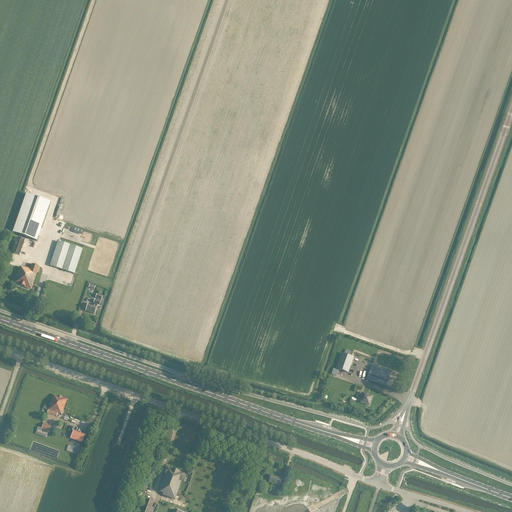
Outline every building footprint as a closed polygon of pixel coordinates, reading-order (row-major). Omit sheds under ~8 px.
[(12,232),(37,240),(50,202),(26,194),(12,232)] [(12,252),(19,254),(25,239),(17,237),(12,252)] [(50,265),(74,273),(82,249),(58,241),(50,265)] [(14,283),(31,289),(39,266),(31,263),(30,268),(25,266),(24,267),(19,266),(14,283)] [(85,310),(94,313),(98,304),(99,304),(101,300),(95,298),(93,302),(94,303),(94,305),(88,303),(85,310)] [(336,368),(348,372),(353,357),(341,353),(336,368)] [(367,379),(386,385),(391,371),(372,364),(367,379)] [(359,402),(369,405),(373,395),(363,392),(359,402)] [(47,412),(56,415),(57,412),(61,413),(62,413),(67,399),(53,394),(47,412)] [(38,426),(35,433),(45,437),(50,425),(43,423),(41,428),(38,426)] [(73,430),(70,438),(73,439),(72,440),(74,441),(75,440),(81,442),(84,434),(73,430)] [(160,492),(163,493),(162,494),(175,499),(184,473),(167,467),(158,491),(160,492)] [(268,482),(279,485),(277,490),(281,492),(283,484),(280,482),(282,478),(271,474),(268,482)] [(212,484),(204,508),(217,511),(225,488),(212,484)] [(140,511),(149,511),(154,501),(146,498),(140,511)]
